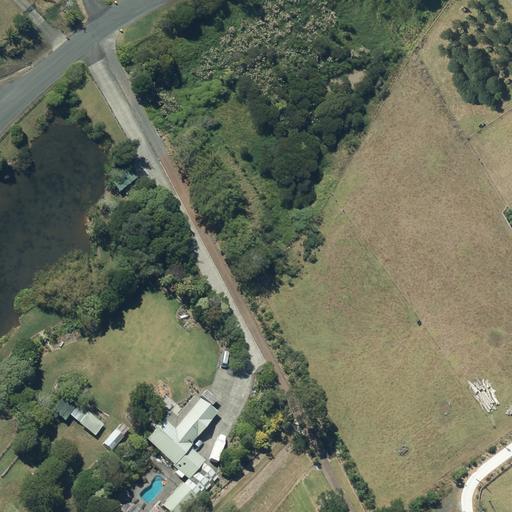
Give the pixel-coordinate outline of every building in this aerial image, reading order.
[(213,224),(219,230),(226,225),(221,218),(213,224)] [(121,256),(129,258),(132,249),(124,247),(121,256)] [(230,370),(219,366),(216,373),(227,377),(230,370)] [(184,474),(189,478),(205,459),(189,445),(218,411),(201,398),(176,427),(165,418),(147,438),(175,463),(173,464),(178,468),(175,472),(181,477),(184,474)] [(103,425),(75,402),(64,415),(92,438),(103,425)] [(119,435),(114,431),(110,437),(115,440),(119,435)] [(64,478),(70,483),(74,478),(69,473),(64,478)] [(200,491),(210,478),(204,473),(194,486),(200,491)] [(182,511),(198,494),(183,481),(163,504),(171,511),(182,511)]
